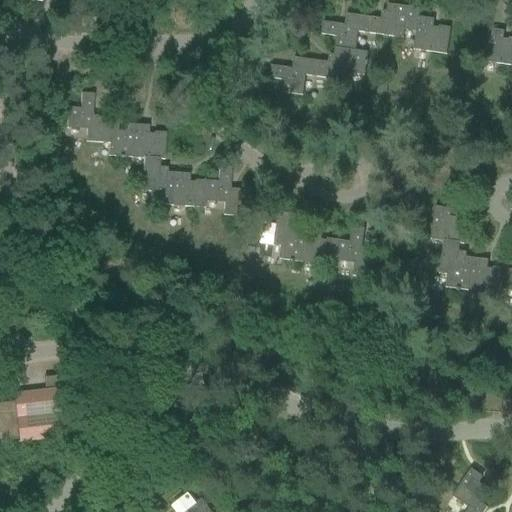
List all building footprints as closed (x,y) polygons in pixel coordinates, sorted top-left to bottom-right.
[(404,30),(415,31),(417,16),(418,16),(419,8),(386,4),(385,12),(379,11),(379,18),(372,18),(370,34),(403,38),(404,30)] [(335,48),(355,51),(358,32),(370,34),(372,18),(346,14),(344,25),(323,22),(321,35),(336,37),(335,48)] [(450,27),(438,25),(438,27),(433,26),(434,19),(418,16),(417,16),(415,31),(413,49),(446,54),(450,27)] [(511,67),(511,40),(508,40),(508,42),(503,41),(504,33),(487,31),(483,64),(511,67)] [(368,52),(355,51),(335,48),(334,56),(328,55),(327,63),(320,62),(318,78),(351,82),(352,74),(365,76),(366,65),(368,65),(368,61),(367,61),(368,52)] [(294,58),(293,64),(293,69),(271,67),(270,79),(285,81),(283,93),(304,96),(306,76),(318,78),(320,62),(294,58)] [(84,143),(101,144),(102,117),(91,116),(92,94),(80,94),(79,109),(66,108),(65,129),(85,130),(84,143)] [(102,117),(101,144),(108,144),(107,157),(118,158),(118,159),(122,160),(122,158),(131,158),(133,125),(125,125),(124,132),(117,131),(118,118),(102,117)] [(131,158),(143,159),(159,160),(163,160),(165,133),(153,132),(153,134),(148,134),(149,126),(133,125),(131,158)] [(163,206),(172,207),(174,173),(166,173),(166,167),(159,166),(159,160),(143,159),(141,192),(149,193),(148,205),(159,206),(159,208),(163,208),(163,206)] [(218,182),(206,182),(205,202),(224,204),(223,216),(239,217),(241,190),(230,190),(231,175),(231,168),(219,167),(218,182)] [(205,209),(205,202),(206,182),(194,181),(194,183),(189,182),(190,174),(174,173),(172,207),(205,209)] [(431,241),(443,243),(459,245),(464,246),(468,219),(456,218),(456,219),(451,219),(452,211),(435,208),(431,241)] [(302,263),(307,230),(300,229),(301,223),(294,222),(295,215),(278,212),(276,228),(264,227),(261,244),(282,247),(280,260),(291,261),(291,263),(295,264),(295,262),(302,263)] [(351,243),(339,241),(336,262),(355,265),(353,277),(369,279),(373,253),(368,252),(370,238),(365,237),(366,230),(353,228),(351,243)] [(336,268),(336,262),(339,241),(328,239),(327,241),(323,240),(324,233),(307,230),(302,263),(336,268)] [(460,292),(468,293),(472,260),(465,259),(466,253),(459,252),(459,245),(443,243),(439,276),(447,277),(445,289),(456,291),(456,293),(460,293),(460,292)] [(501,297),(502,291),(505,270),(493,269),(493,270),(488,270),(489,262),(472,260),(468,293),(501,297)] [(511,271),(505,270),(502,291),(511,292),(511,271)] [(0,442),(19,440),(15,403),(0,404),(0,442)] [(478,508),(484,511),(485,511),(489,507),(482,502),(490,491),(479,484),(483,478),(472,470),(452,499),(469,510),(471,509),(475,511),(478,508)] [(211,511),(202,501),(191,509),(193,511),(211,511)]
